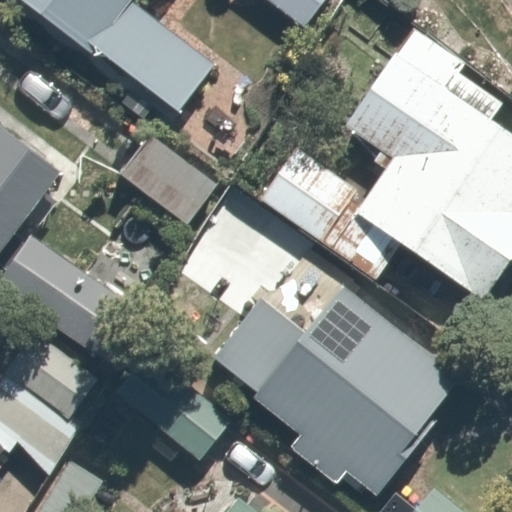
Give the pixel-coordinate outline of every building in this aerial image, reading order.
[(21,0),(180,113),(218,60),(134,0),(21,0)] [(325,0),(275,0),(308,24),(325,0)] [(366,194),(294,147),(259,201),(290,221),(279,237),(366,293),(398,244),(477,295),(506,250),(511,253),(511,130),(494,119),(505,103),(454,70),(462,57),(410,23),(344,124),(391,154),(366,194)] [(0,279),(110,356),(142,309),(24,228),(68,165),(0,118),(0,279)] [(144,129),(114,169),(172,213),(202,173),(144,129)] [(329,286),(262,393),(387,472),(436,396),(418,385),(437,355),(329,286)] [(32,318),(0,368),(0,452),(9,445),(16,439),(48,476),(117,373),(32,318)] [(124,377),(110,396),(191,457),(222,416),(142,355),(124,377)] [(463,511),(425,486),(407,511),(463,511)] [(248,511),(233,500),(223,511),(248,511)]
